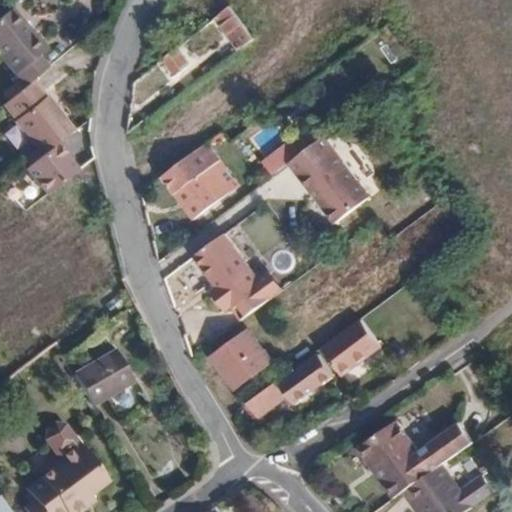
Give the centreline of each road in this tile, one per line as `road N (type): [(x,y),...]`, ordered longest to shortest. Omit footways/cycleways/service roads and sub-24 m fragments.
road 1 (residential): [(148,0),(116,86),(110,131),(117,187),(158,314),(243,465)]
road 2 (unclassified): [(270,471),(474,335)]
